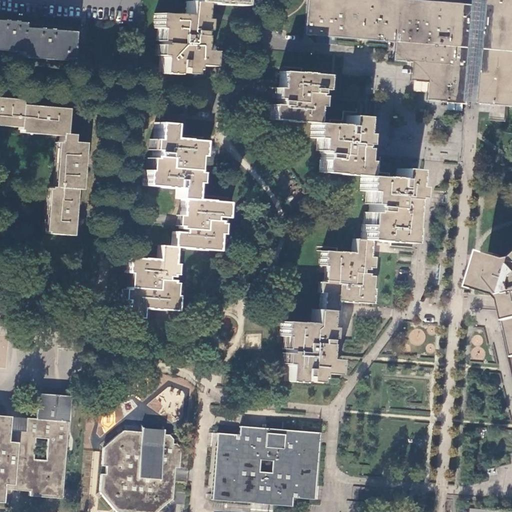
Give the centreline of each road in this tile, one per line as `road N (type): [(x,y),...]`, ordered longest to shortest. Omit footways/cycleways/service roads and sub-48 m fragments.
road 1 (residential): [(0,80),(208,98),(234,78),(262,0)]
road 2 (residential): [(326,478),(334,409),(406,310)]
road 3 (residential): [(511,400),(491,318),(406,310)]
road 4 (residential): [(326,478),(484,493)]
